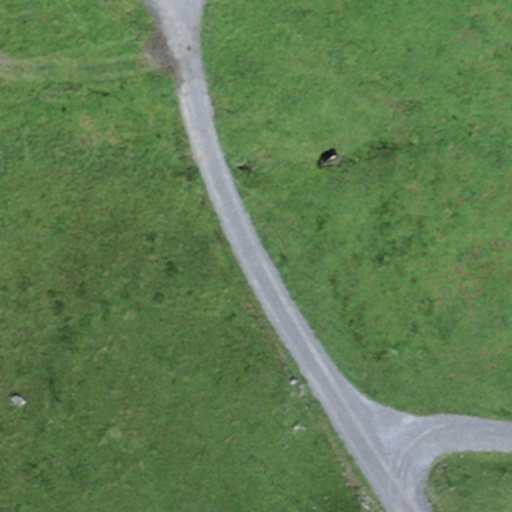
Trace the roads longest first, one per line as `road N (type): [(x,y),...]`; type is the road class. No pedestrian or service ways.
road 1 (track): [(181,0),(189,80),(208,150),(254,262),(414,511)]
road 2 (track): [(183,46),(127,66),(36,73),(0,65)]
road 3 (track): [(511,438),(370,449)]
